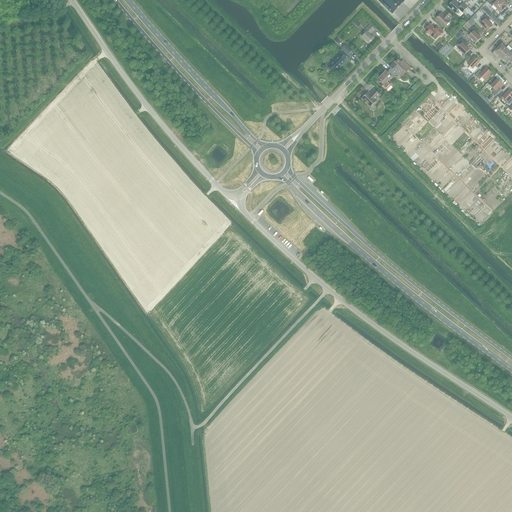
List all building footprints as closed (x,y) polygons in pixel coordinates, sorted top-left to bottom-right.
[(404,1),(403,0),(377,0),(392,14),(404,1)] [(449,6),(455,13),(458,10),(460,10),(462,12),(467,8),(462,3),(460,6),(453,0),(449,4),(449,6)] [(489,0),(488,1),(490,3),(490,4),(492,6),(493,5),(497,8),(505,1),(503,0),(489,0)] [(505,1),(497,8),(501,12),(500,13),(502,16),(508,9),(506,7),(508,5),(507,4),(506,2),(505,1)] [(445,14),(444,16),(441,13),(435,19),(444,27),(450,21),(448,20),(452,16),(447,11),(445,14)] [(488,22),(490,19),(485,15),(481,19),(483,22),(480,24),(488,31),(492,26),(488,22)] [(369,29),(362,37),(368,43),(373,38),(370,35),(375,30),(370,25),(368,28),(369,29)] [(430,25),(425,30),(432,37),(435,40),(439,36),(443,32),(438,27),(435,29),(430,25)] [(469,36),(476,43),(481,38),(476,34),(479,31),(474,27),(469,31),(472,33),(469,36)] [(457,48),(464,55),(469,50),(465,46),(467,43),(462,39),(458,43),(460,45),(457,48)] [(499,56),(499,55),(506,48),(502,44),(503,43),(501,41),(495,47),(497,49),(495,51),(497,53),(497,54),(499,56)] [(342,48),(348,55),(352,51),(345,44),(342,48)] [(499,55),(503,59),(510,52),(506,48),(499,55)] [(503,59),(502,59),(504,61),(505,61),(507,63),(509,60),(511,63),(511,61),(511,53),(510,52),(503,59)] [(328,67),(333,72),(336,69),(337,70),(345,62),(344,61),(345,60),(346,58),(347,58),(341,53),(328,67)] [(474,57),(467,64),(470,66),(468,69),(470,71),(473,73),(477,68),(475,66),(479,62),(474,57)] [(390,66),(390,67),(391,68),(397,74),(400,77),(405,72),(405,73),(408,71),(410,68),(405,63),(402,61),(401,63),(400,62),(398,60),(395,62),(394,62),(390,66)] [(397,74),(391,68),(387,72),(386,71),(378,78),(382,82),(381,83),(384,85),(383,87),(386,91),(392,85),(388,81),(391,77),(392,78),(397,74)] [(475,75),(479,79),(482,77),(484,80),(491,73),(486,68),(482,73),(480,70),(475,75)] [(491,91),(493,93),(492,94),(494,97),(501,90),(498,88),(503,84),(498,79),(491,86),(494,89),(491,91)] [(364,100),(363,101),(367,105),(368,104),(371,107),(376,101),(375,100),(380,95),(375,90),(370,95),(368,93),(362,98),(364,100)] [(503,98),(508,102),(511,97),(511,92),(509,90),(505,95),(503,92),(498,97),(501,100),(503,98)]
